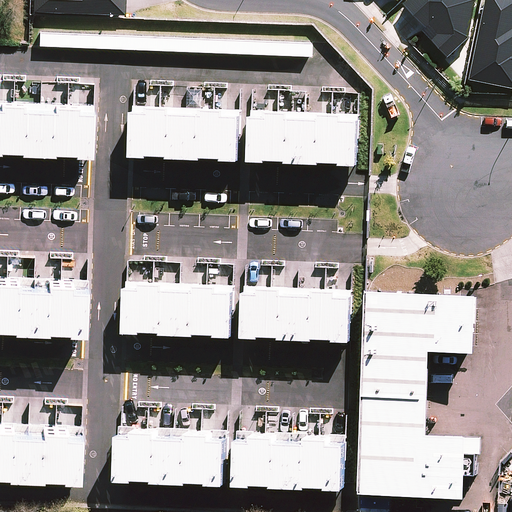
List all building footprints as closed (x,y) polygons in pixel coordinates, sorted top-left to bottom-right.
[(33,0),(33,9),(124,12),(124,0),(33,0)] [(406,0),(404,2),(435,35),(432,38),(447,54),(469,34),(475,0),(406,0)] [(511,85),(511,0),(485,0),(470,78),(511,85)] [(250,109),(249,157),(357,159),(359,93),(338,93),(337,111),(250,109)] [(0,99),(0,147),(93,152),(95,104),(0,99)] [(132,105),(131,154),(239,156),(240,108),(132,105)] [(0,271),(0,322),(87,327),(89,276),(0,271)] [(232,332),(234,284),(126,279),(124,327),(232,332)] [(350,337),(352,288),(243,283),(241,332),(350,337)] [(476,294),(373,290),(365,493),(468,497),(470,435),(432,434),(435,352),(474,354),(476,294)] [(0,469),(81,472),(83,423),(0,420),(0,469)] [(226,478),(227,428),(119,423),(117,473),(226,478)] [(235,478),(344,482),(346,433),(237,428),(235,478)]
